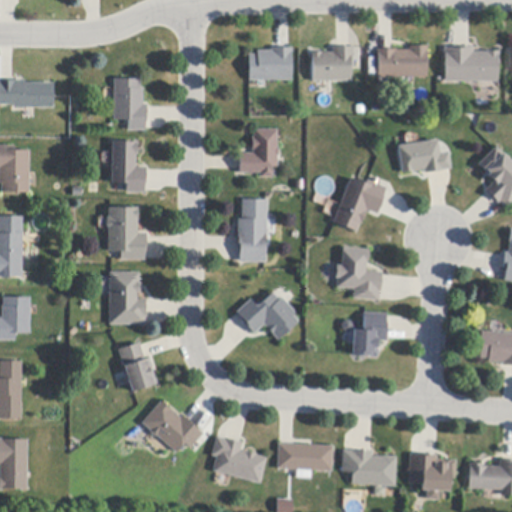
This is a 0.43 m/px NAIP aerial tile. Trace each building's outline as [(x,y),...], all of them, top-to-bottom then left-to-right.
[(427,78),(377,79),(377,51),(381,51),(392,51),(409,51),(409,47),(428,47),(428,54),(427,54),(427,78)] [(498,83),(445,83),(445,56),(444,56),(444,48),(446,48),(447,48),(447,49),(454,49),(454,47),(456,47),(456,48),(469,48),(470,48),(470,47),(474,47),(474,52),(487,52),(487,51),(490,51),(490,53),(496,53),(496,51),(500,51),(500,56),(498,56),(498,83)] [(351,82),(312,83),(311,53),(333,53),(332,48),(337,48),(349,48),(354,48),(354,67),(351,67),(351,82)] [(292,81),(267,82),(258,82),(249,82),(249,55),(257,55),(257,51),(272,51),(272,49),(275,49),(289,49),(292,49),(292,54),(292,81)] [(147,108),(147,123),(145,123),(145,129),(145,132),(128,131),(128,121),(113,121),(114,80),(140,80),(140,89),(143,89),(143,105),(147,105),(147,108)] [(0,81),(1,81),(13,81),(24,81),(24,83),(53,84),(53,109),(14,109),(14,106),(0,106),(0,81)] [(277,159),(277,167),(277,168),(273,168),(273,179),(260,179),(260,174),(238,174),(238,170),(238,158),(238,154),(253,154),(253,151),(251,151),(251,139),(253,139),(253,130),(277,130),(277,149),(279,149),(279,156),(277,156),(277,159)] [(450,170),(428,174),(425,174),(425,171),(402,174),(398,147),(438,141),(440,154),(448,153),(451,170),(450,170)] [(146,171),(146,185),(144,185),(144,191),(145,191),(145,194),(126,194),(126,184),(111,184),(112,143),(137,143),(137,155),(135,155),(135,168),(146,168),(146,171)] [(29,151),(29,194),(1,194),(1,184),(0,184),(0,147),(14,147),(14,151),(29,151)] [(510,164),(511,166),(511,203),(506,209),(503,207),(499,203),(498,205),(487,194),(485,191),(493,182),(478,166),(496,148),(510,163),(510,164)] [(368,182),(386,189),(383,196),(384,197),(378,213),(377,216),(366,211),(360,224),(356,233),(333,224),(351,179),(365,185),(367,181),(368,182)] [(267,221),(267,229),(267,237),(265,237),(265,264),(239,264),(239,260),(239,254),(238,254),(238,238),(238,220),(242,220),(242,201),(267,201),(267,221)] [(146,238),(146,254),(144,254),(144,259),(144,261),(120,261),(120,259),(120,252),(110,252),(108,252),(108,229),(107,227),(107,219),(108,217),(108,209),(138,209),(138,220),(137,221),(137,234),(146,234),(146,238)] [(0,217),(22,218),(22,278),(0,278),(0,217)] [(511,230),(511,283),(504,282),(504,280),(505,272),(502,272),(504,256),(505,253),(508,254),(509,243),(510,230),(511,230)] [(381,277),(379,300),(379,303),(352,300),(353,291),(336,289),(337,279),(335,279),(336,266),(341,267),(342,252),(343,248),(369,251),(368,263),(366,262),(365,272),(382,274),(381,277)] [(146,302),(146,303),(145,303),(145,315),(146,315),(146,318),(144,318),(144,324),(144,326),(109,326),(109,274),(139,274),(139,283),(140,283),(140,286),(139,286),(139,291),(140,291),(140,294),(136,294),(136,300),(146,300),(146,302)] [(274,295),(280,300),(282,298),(287,304),(296,314),(293,317),(298,323),(277,341),(264,326),(254,335),(252,333),(238,315),(236,313),(250,301),(257,307),(259,305),(259,306),(273,293),(274,295)] [(0,319),(1,319),(1,308),(3,308),(3,299),(29,299),(30,335),(15,335),(15,342),(0,342),(0,319)] [(387,317),(386,323),(388,324),(387,340),(387,342),(378,342),(377,359),(369,358),(369,356),(352,355),(353,331),(356,331),(356,328),(363,329),(364,313),(387,315),(387,317)] [(490,333),(499,333),(511,334),(511,366),(507,366),(503,366),(503,364),(488,363),(488,359),(480,359),(482,332),(490,333)] [(140,346),(144,359),(145,360),(149,359),(157,385),(132,393),(129,385),(125,372),(118,351),(139,344),(140,346)] [(0,362),(21,362),(21,380),(21,388),(20,419),(0,419),(0,362)] [(183,417),(196,429),(196,430),(200,434),(202,435),(200,438),(190,449),(189,449),(184,445),(176,454),(173,452),(156,437),(154,437),(150,433),(150,431),(142,424),(141,424),(161,402),(180,419),(182,416),(183,417)] [(217,438),(224,440),(224,438),(227,439),(227,440),(238,443),(238,442),(239,442),(241,443),(239,452),(244,453),(244,452),(247,453),(247,454),(252,455),(252,454),(256,455),(255,456),(266,459),(259,485),(211,472),(215,458),(210,456),(215,438),(217,438)] [(27,441),(27,490),(2,490),(2,491),(0,491),(0,440),(2,440),(27,441)] [(280,444),(292,445),(333,447),(332,473),(310,472),(285,471),(276,470),(278,444),(280,444)] [(370,451),(372,451),(371,457),(383,458),(383,457),(397,458),(395,488),(387,487),(372,487),(351,486),(351,473),(342,473),(343,451),(345,452),(351,452),(351,450),(354,450),(354,452),(370,453),(370,451)] [(436,455),(437,455),(437,461),(456,462),(456,479),(450,479),(450,483),(452,483),(451,488),(449,488),(449,492),(439,492),(439,501),(427,501),(426,500),(426,494),(426,491),(421,491),(421,485),(409,485),(410,455),(412,455),(413,455),(413,456),(419,456),(419,454),(436,455)] [(503,461),(511,461),(511,496),(501,496),(501,491),(493,491),(469,490),(470,469),(469,469),(470,464),(484,465),(484,467),(500,468),(500,461),(503,461)] [(289,511),(290,499),(274,498),(273,511),(289,511)]
